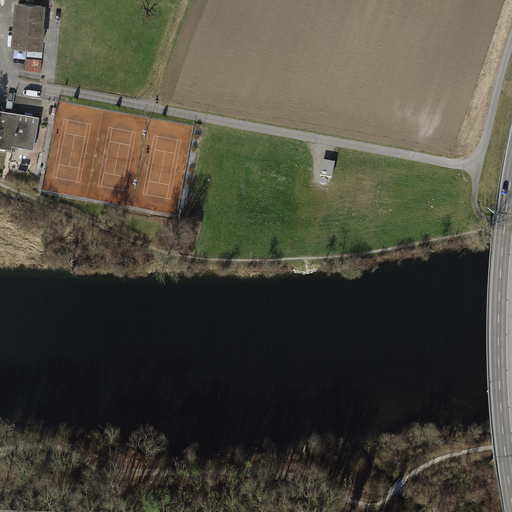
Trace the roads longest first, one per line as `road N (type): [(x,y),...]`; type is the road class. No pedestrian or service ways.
road 1 (track): [(0,449),(62,449),(105,474),(293,475),(379,506),(440,458),(511,447)]
road 2 (secondary): [(511,497),(498,331),(506,212)]
